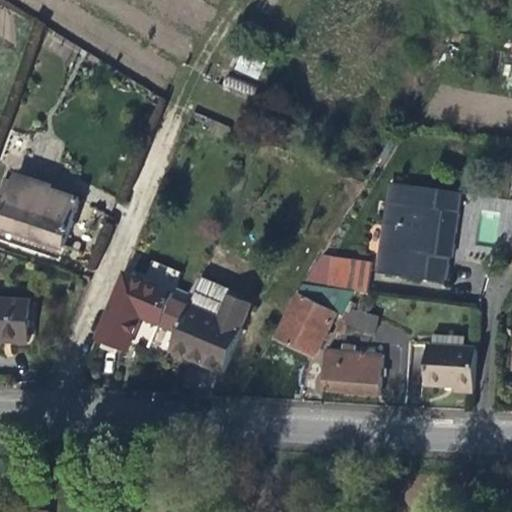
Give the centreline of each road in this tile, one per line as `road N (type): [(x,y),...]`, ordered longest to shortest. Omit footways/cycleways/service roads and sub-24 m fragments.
road 1 (tertiary): [(0,406),(481,435)]
road 2 (residential): [(481,435),(486,306),(502,281)]
